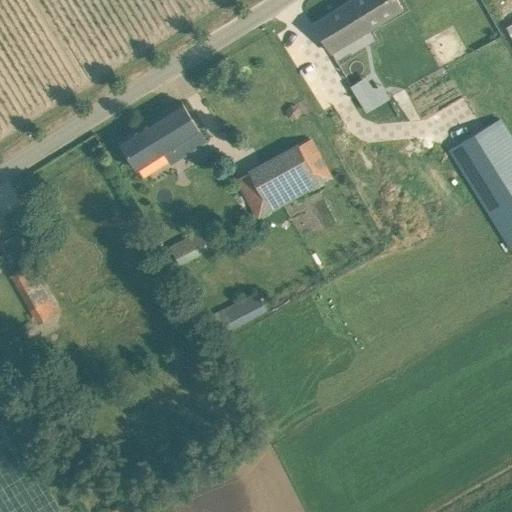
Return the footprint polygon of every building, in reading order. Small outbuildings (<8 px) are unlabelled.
[(349,0),(313,22),(331,52),(403,8),(398,0),(349,0)] [(170,162),(206,141),(182,101),(119,140),(137,169),(164,152),(170,162)] [(454,147),(450,150),(511,248),(511,137),(500,118),(467,139),(454,147)] [(237,178),(258,217),(332,177),(311,138),(237,178)] [(170,247),(180,264),(208,248),(199,231),(170,247)] [(57,312),(30,264),(36,260),(21,233),(9,239),(25,267),(12,274),(39,322),(57,312)] [(211,316),(220,333),(265,310),(257,292),(211,316)] [(0,511),(64,511),(0,405),(0,511)]
